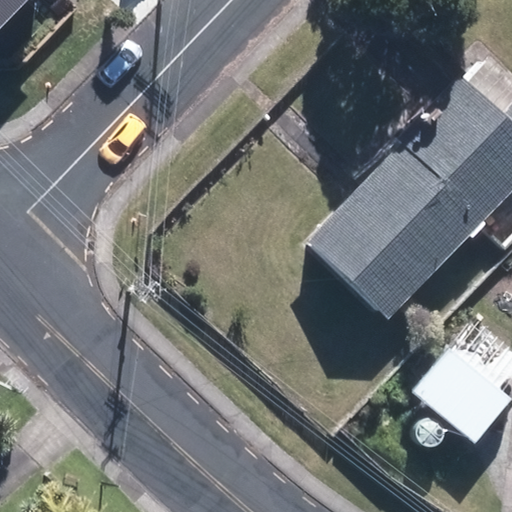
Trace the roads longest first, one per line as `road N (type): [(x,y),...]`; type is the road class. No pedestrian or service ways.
road 1 (tertiary): [(0,269),(175,441),(267,511)]
road 2 (residential): [(232,0),(0,235)]
